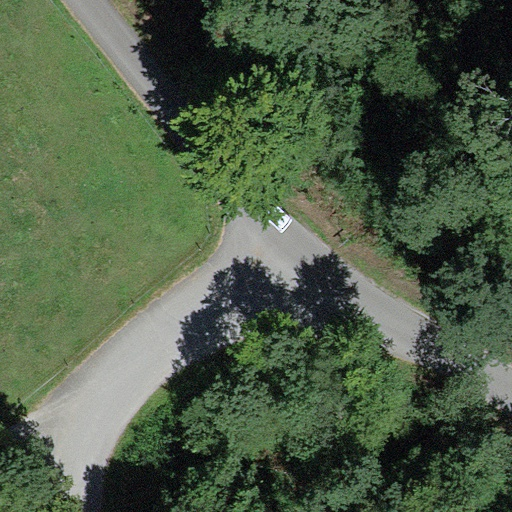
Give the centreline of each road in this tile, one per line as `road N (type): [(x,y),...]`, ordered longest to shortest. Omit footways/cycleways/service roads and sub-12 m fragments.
road 1 (unclassified): [(511,390),(293,262),(88,0)]
road 2 (track): [(293,262),(167,338),(97,405)]
